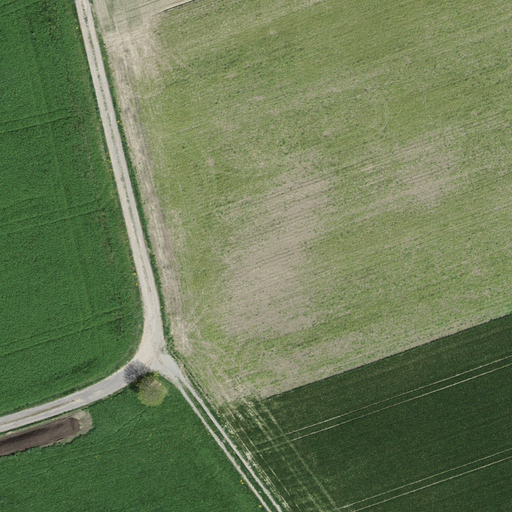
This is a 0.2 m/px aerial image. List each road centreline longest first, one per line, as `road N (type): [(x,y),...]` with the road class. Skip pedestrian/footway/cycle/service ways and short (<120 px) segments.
road 1 (track): [(146,353),(150,332),(83,0)]
road 2 (track): [(275,511),(176,369),(146,353)]
road 3 (track): [(0,425),(96,396),(127,379),(146,353)]
